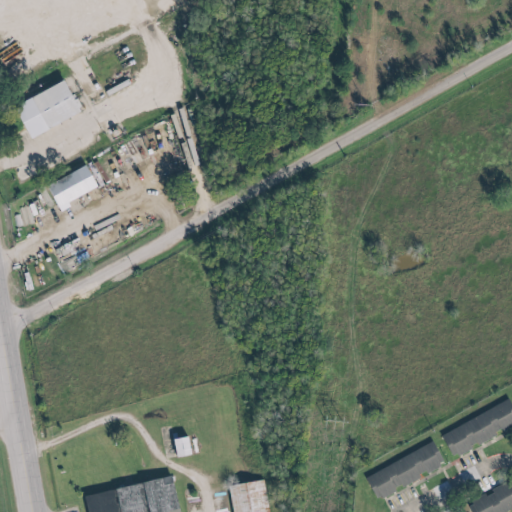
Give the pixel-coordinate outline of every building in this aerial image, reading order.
[(44,91),(62,122),(92,105),(74,74),(44,91)] [(25,105),(45,137),(62,127),(43,96),(25,105)] [(58,182),(71,207),(111,186),(98,161),(58,182)] [(511,401),(452,434),(463,454),(511,428),(511,401)] [(179,438),(181,456),(200,454),(198,436),(179,438)] [(375,476),(386,496),(455,461),(444,440),(375,476)] [(94,492),(98,511),(191,511),(183,474),(94,492)] [(270,511),(265,479),(228,486),(232,511),(270,511)] [(511,486),(478,504),(482,511),(510,511),(511,511),(511,486)]
